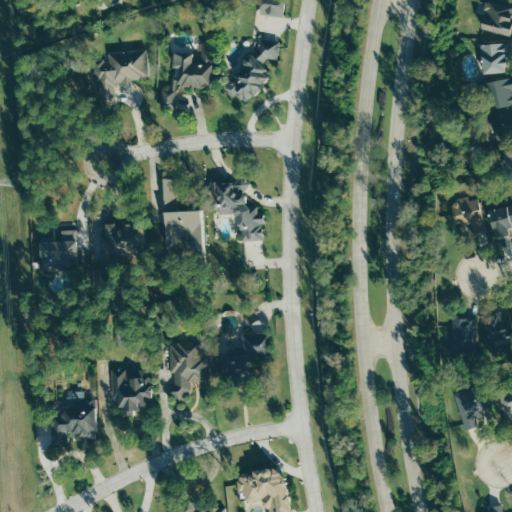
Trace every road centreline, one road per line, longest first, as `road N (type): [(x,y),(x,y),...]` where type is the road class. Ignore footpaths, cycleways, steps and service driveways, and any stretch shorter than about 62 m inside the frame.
road 1 (secondary): [(419,511),(390,241),(399,89),(415,0)]
road 2 (secondary): [(378,0),(357,232),(365,387),(386,511)]
road 3 (residential): [(314,511),(288,260),(291,138),(309,0)]
road 4 (residential): [(300,424),(185,449),(56,511)]
road 5 (residential): [(109,160),(211,139),(291,138)]
